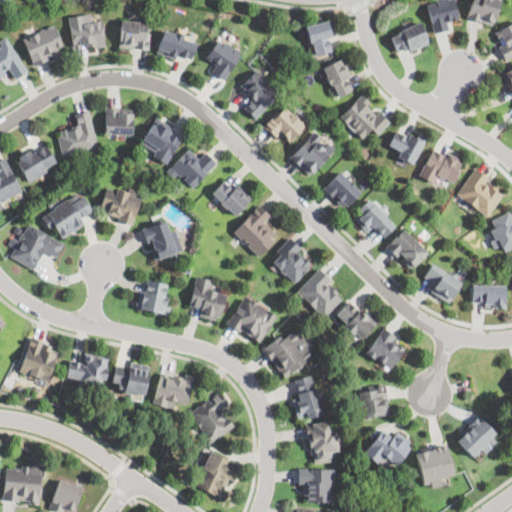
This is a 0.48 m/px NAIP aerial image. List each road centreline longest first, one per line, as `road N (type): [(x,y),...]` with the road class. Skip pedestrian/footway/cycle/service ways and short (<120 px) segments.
road 1 (residential): [(511,336),(449,334),(412,313),(173,90),(137,78),(73,83),(0,125)]
road 2 (residential): [(484,511),(131,477),(67,436),(0,417)]
road 3 (residential): [(257,511),(268,439),(245,376),(200,348),(58,315),(0,278)]
road 4 (residential): [(511,160),(386,76),(356,0)]
